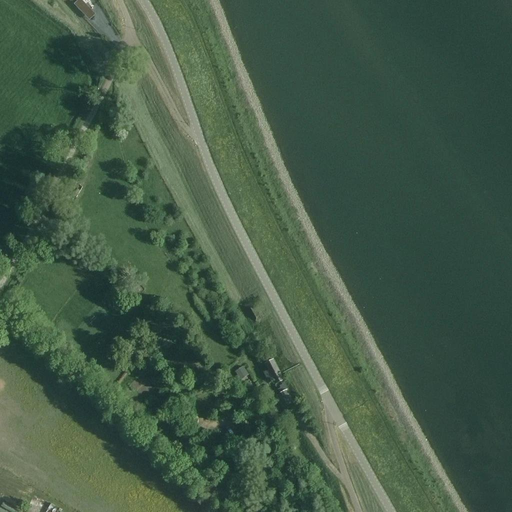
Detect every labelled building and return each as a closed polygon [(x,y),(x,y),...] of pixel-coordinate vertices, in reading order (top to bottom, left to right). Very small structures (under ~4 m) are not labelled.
[(81,0),(78,0),(74,5),(84,15),(86,13),(88,11),(90,9),(87,6),(84,3),(81,0)] [(141,289),(126,279),(117,293),(125,298),(129,292),(136,296),(141,289)] [(140,349),(136,354),(138,356),(138,357),(141,360),(147,354),(144,351),(143,351),(140,349)] [(272,378),(275,384),(283,380),(273,360),(265,364),(268,370),(263,373),(267,381),(272,378)] [(249,377),(246,372),(240,376),(243,382),(249,377)] [(280,394),(287,407),(292,404),(285,391),(280,394)] [(165,416),(161,420),(167,424),(170,421),(165,416)]
